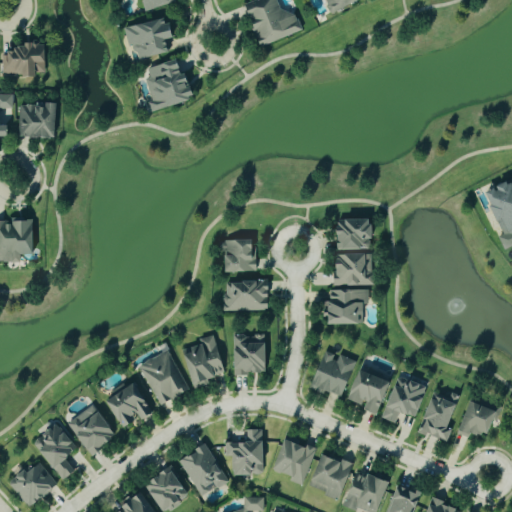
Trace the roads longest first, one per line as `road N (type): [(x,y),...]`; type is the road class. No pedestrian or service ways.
road 1 (residential): [(70,511),(169,435),(202,416),(256,403),(283,405),(454,477),(490,478)]
road 2 (residential): [(297,252),(298,348),(283,405)]
